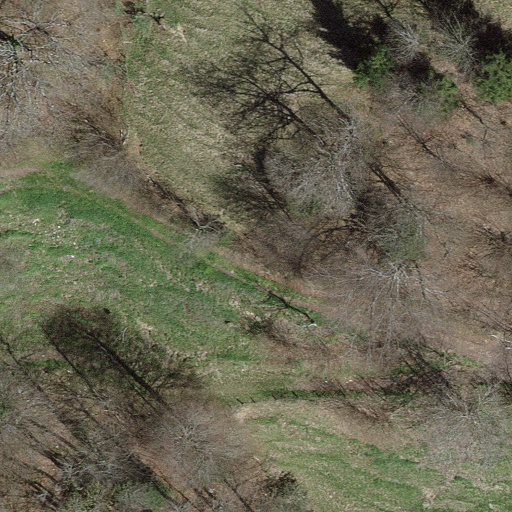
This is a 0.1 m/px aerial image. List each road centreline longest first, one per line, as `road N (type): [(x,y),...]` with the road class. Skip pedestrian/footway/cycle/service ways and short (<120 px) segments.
road 1 (track): [(511,371),(28,188),(0,195)]
road 2 (track): [(66,344),(179,390),(280,397),(511,375)]
